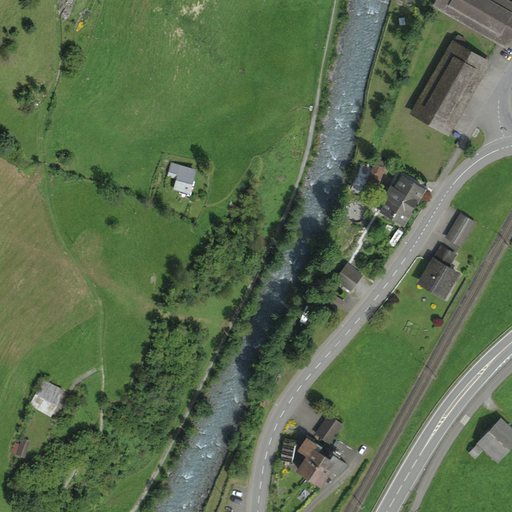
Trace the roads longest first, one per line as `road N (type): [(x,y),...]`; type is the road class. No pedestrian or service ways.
road 1 (track): [(48,511),(99,435),(103,388),(100,306),(56,229),(43,177),(43,116),(60,63),(56,0)]
road 2 (tertiary): [(258,511),(268,448),(296,389),(382,286),(446,188),(472,162),(505,146)]
road 3 (primary): [(511,345),(455,404),(388,511)]
